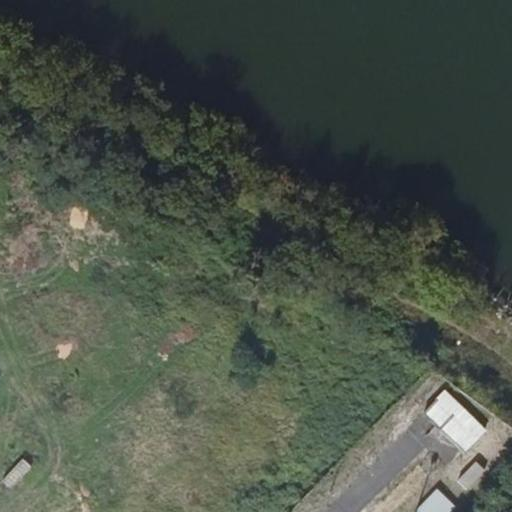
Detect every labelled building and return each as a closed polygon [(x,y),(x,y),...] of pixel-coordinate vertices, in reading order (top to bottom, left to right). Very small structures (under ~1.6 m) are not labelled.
[(446,399),(432,413),(459,439),(471,426),(461,416),(462,415),(446,399)] [(496,461),(509,447),(494,432),(481,446),(496,461)] [(0,485),(8,493),(34,468),(24,457),(0,481),(0,485)] [(472,491),(487,474),(478,465),(461,482),(472,491)] [(453,511),(457,508),(439,491),(419,511),(453,511)]
